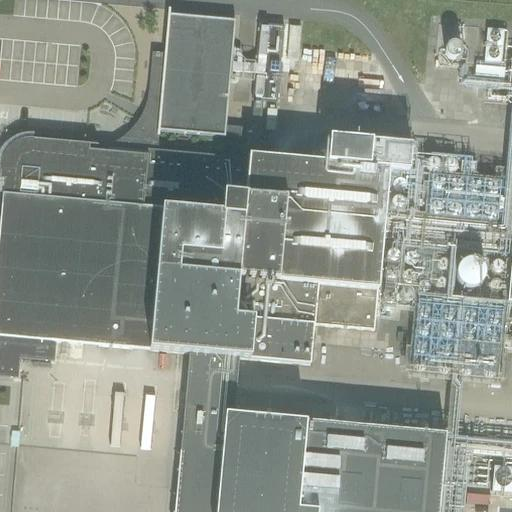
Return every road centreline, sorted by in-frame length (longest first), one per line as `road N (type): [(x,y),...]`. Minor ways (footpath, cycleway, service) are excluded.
road 1 (unknown): [(0,362),(511,399)]
road 2 (unknown): [(511,134),(447,124),(425,105),(371,22),(344,5),(289,0)]
